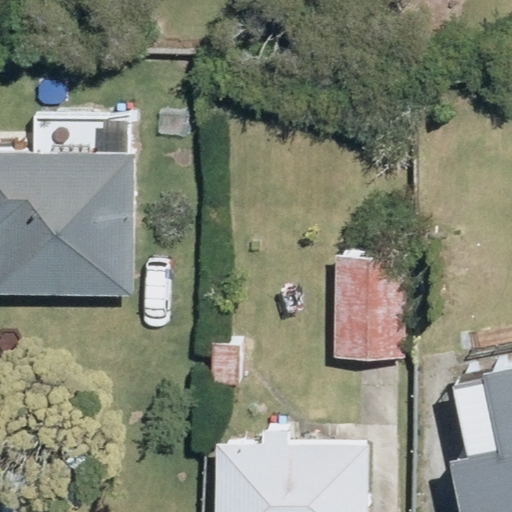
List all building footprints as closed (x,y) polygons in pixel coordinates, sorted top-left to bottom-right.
[(0,284),(134,289),(138,145),(0,140),(0,284)] [(410,254),(338,250),(333,353),(405,357),(410,254)] [(261,433),(214,433),(213,511),(367,511),(369,435),(289,434),(289,421),(262,421),(261,433)] [(511,511),(511,430),(449,443),(463,511),(511,511)] [(28,511),(30,471),(0,469),(0,511),(28,511)]
